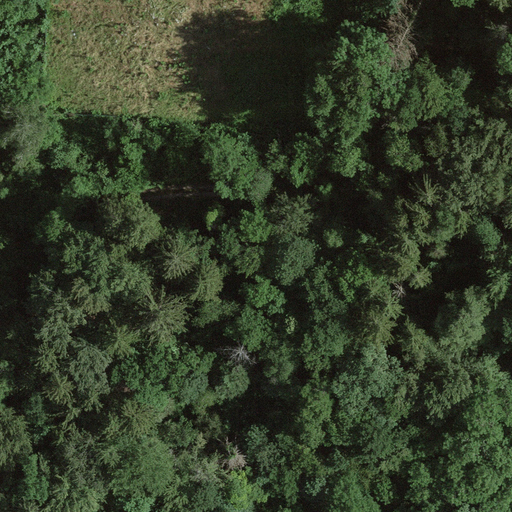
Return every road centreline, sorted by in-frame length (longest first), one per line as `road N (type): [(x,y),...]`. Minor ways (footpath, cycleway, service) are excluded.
road 1 (track): [(511,145),(420,136),(286,180),(137,189),(0,242)]
road 2 (track): [(370,0),(511,110)]
